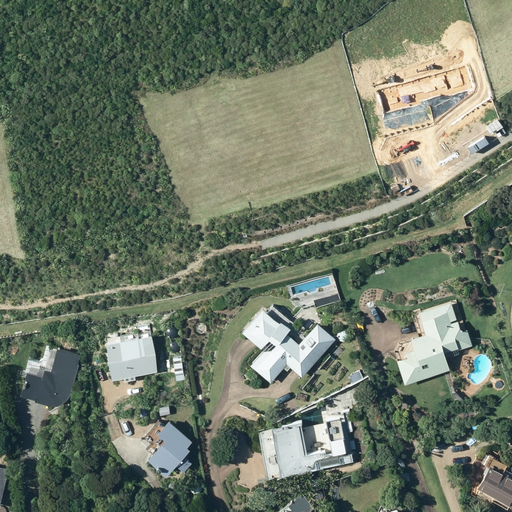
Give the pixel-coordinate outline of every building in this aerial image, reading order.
[(315,304),(317,309),(342,302),(333,273),(285,287),(292,310),(315,304)] [(404,378),(450,364),(444,346),(446,345),(448,353),(459,349),(457,342),(458,342),(459,344),(472,340),(467,323),(461,325),(457,315),(456,316),(450,295),(411,307),(417,326),(410,328),(412,334),(398,338),(394,345),(397,352),(396,353),(404,378)] [(241,323),(262,341),(248,358),(270,377),(286,359),(301,372),(317,354),(285,327),(289,323),(261,299),(241,323)] [(155,329),(111,333),(114,371),(127,370),(127,374),(138,372),(138,369),(158,367),(155,329)] [(29,368),(24,384),(39,388),(39,390),(60,396),(66,396),(70,393),(73,389),(84,347),(60,340),(59,343),(49,340),(44,355),(41,357),(31,354),(27,367),(29,368)] [(175,353),(176,369),(184,369),(183,352),(175,353)] [(363,370),(347,377),(350,385),(366,378),(363,370)] [(463,395),(455,387),(450,391),(458,400),(463,395)] [(162,411),(172,410),(171,402),(161,403),(162,411)] [(258,428),(267,474),(279,475),(286,473),(285,469),(352,456),(350,444),(345,445),(338,410),(325,413),(332,449),(323,450),(322,446),(306,449),(300,416),(271,422),(271,426),(258,428)] [(194,434),(172,412),(166,418),(162,413),(147,429),(153,435),(149,439),(154,445),(152,447),(170,465),(179,455),(187,462),(195,455),(187,447),(193,441),(191,438),(194,434)] [(511,494),(511,468),(490,456),(476,480),(490,488),(491,487),(510,498),(511,494)] [(0,460),(0,499),(2,500),(11,464),(0,460)] [(369,511),(363,511),(399,511),(396,497),(375,502),(375,504),(368,507),(369,511)]
